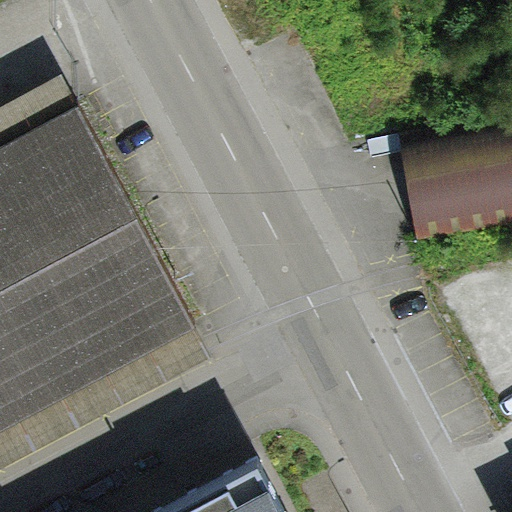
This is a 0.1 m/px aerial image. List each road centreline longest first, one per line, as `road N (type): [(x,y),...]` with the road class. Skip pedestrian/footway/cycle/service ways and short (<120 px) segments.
road 1 (residential): [(328,333),(145,0)]
road 2 (residential): [(328,333),(0,504)]
road 3 (residential): [(419,511),(328,333)]
